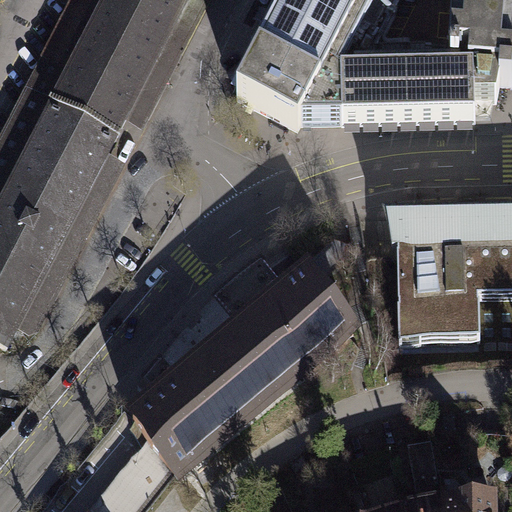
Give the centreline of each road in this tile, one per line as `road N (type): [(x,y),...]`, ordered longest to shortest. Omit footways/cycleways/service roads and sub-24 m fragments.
road 1 (unclassified): [(0,501),(191,264),(254,217)]
road 2 (residential): [(209,511),(273,457),(340,418),(430,388),(511,382)]
road 3 (unclassified): [(254,217),(359,176),(511,160)]
road 4 (residential): [(232,0),(200,60),(178,135),(254,217)]
